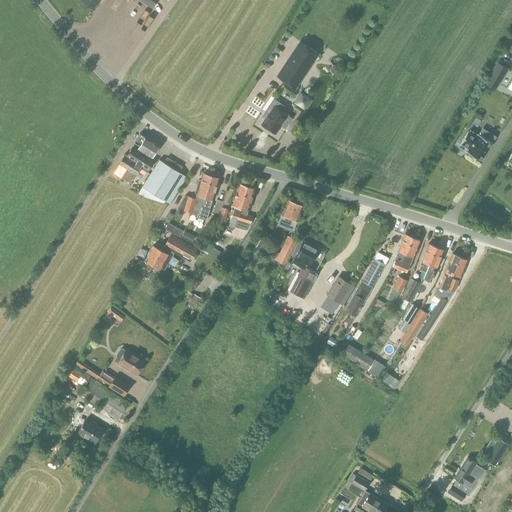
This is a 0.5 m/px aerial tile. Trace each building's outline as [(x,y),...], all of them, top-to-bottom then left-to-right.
[(80,0),(93,8),(98,0),(80,0)] [(295,88),(318,53),(300,41),(277,76),(295,88)] [(497,63),(485,83),(495,89),(507,69),(497,63)] [(291,102),(301,109),(309,98),(299,91),(291,102)] [(476,97),(480,103),(486,100),(482,93),(476,97)] [(275,133),(287,115),(274,106),(262,124),(275,133)] [(482,161),(493,143),(492,143),(496,136),(482,128),(478,134),(470,130),(461,145),(468,149),(466,152),(482,161)] [(151,132),(148,137),(159,142),(162,137),(151,132)] [(144,137),(139,134),(133,143),(139,146),(137,149),(138,150),(136,152),(131,149),(126,156),(124,154),(117,165),(118,166),(113,173),(130,183),(138,171),(143,174),(144,172),(146,173),(153,162),(144,157),(145,154),(151,157),(158,145),(145,137),(144,137)] [(178,164),(168,158),(164,163),(159,160),(142,187),(162,199),(179,172),(175,170),(178,164)] [(201,207),(211,175),(203,173),(196,198),(185,195),(177,208),(192,212),(193,209),(200,211),(201,207)] [(213,175),(211,175),(201,207),(200,211),(197,217),(206,219),(219,177),(217,177),(217,175),(214,174),(213,175)] [(236,226),(246,186),(238,183),(233,205),(234,205),(229,223),(236,226)] [(246,186),(236,226),(246,229),(251,223),(253,216),(246,214),(248,210),(254,189),(246,186)] [(218,213),(222,201),(217,200),(213,212),(218,213)] [(281,215),(277,224),(293,231),(297,221),(303,206),(287,200),(281,215)] [(228,209),(221,207),(218,218),(224,220),(228,209)] [(176,229),(167,225),(165,229),(179,236),(181,231),(176,229)] [(399,270),(412,237),(404,234),(392,266),(399,270)] [(196,249),(170,235),(163,246),(161,245),(159,249),(152,246),(150,250),(147,248),(140,259),(144,261),(139,268),(148,273),(152,265),(159,269),(167,254),(171,257),(174,252),(190,261),(196,249)] [(257,249),(263,239),(256,235),(250,245),(257,249)] [(284,264),(296,240),(288,236),(279,253),(277,252),(274,259),(284,264)] [(412,237),(399,270),(406,272),(408,265),(410,265),(420,240),(412,237)] [(309,265),(317,250),(299,240),(293,252),(297,254),(295,258),(309,265)] [(208,244),(204,250),(208,252),(212,246),(208,244)] [(423,278),(425,272),(436,247),(429,244),(421,261),(420,265),(421,265),(419,270),(422,271),(418,281),(421,282),(423,278)] [(425,273),(423,278),(423,279),(431,282),(433,276),(443,250),(436,247),(425,272),(425,273)] [(225,248),(219,258),(226,262),(232,252),(225,248)] [(198,256),(203,260),(207,255),(202,251),(198,256)] [(450,281),(453,273),(459,257),(452,254),(439,286),(446,289),(450,281)] [(387,260),(378,255),(376,259),(375,258),(362,280),(372,286),(387,260)] [(459,257),(453,273),(460,276),(467,260),(459,257)] [(297,267),(284,292),(298,299),(311,274),(297,267)] [(339,275),(327,294),(338,301),(350,283),(339,275)] [(401,291),(406,280),(399,276),(393,287),(401,291)] [(452,302),(458,292),(454,290),(458,279),(452,277),(448,288),(417,337),(422,340),(448,300),(452,302)] [(421,282),(418,281),(411,278),(401,296),(411,301),(421,282)] [(355,316),(364,300),(353,294),(344,310),(355,316)] [(404,332),(419,309),(412,304),(398,328),(404,332)] [(124,318),(109,307),(102,317),(107,320),(111,315),(121,322),(124,318)] [(256,307),(248,321),(253,324),(249,331),(253,333),(265,312),(256,307)] [(421,309),(400,342),(407,346),(427,313),(421,309)] [(330,337),(326,343),(342,352),(345,346),(330,337)] [(367,368),(372,360),(349,346),(344,354),(367,368)] [(136,375),(141,368),(145,362),(125,350),(117,363),(136,375)] [(374,360),(368,370),(377,376),(383,365),(374,360)] [(90,379),(91,376),(72,364),(66,374),(85,386),(79,394),(117,420),(127,404),(90,379)] [(387,373),(382,380),(394,388),(399,381),(387,373)] [(115,377),(109,387),(124,396),(130,386),(115,377)] [(94,443),(102,430),(86,420),(77,433),(94,443)] [(494,465),(508,443),(498,437),(485,459),(494,465)] [(468,485),(473,477),(469,474),(476,462),(467,457),(455,477),(464,482),(468,485)] [(364,489),(368,483),(356,475),(352,482),(364,489)] [(449,502),(454,489),(444,485),(438,497),(449,502)] [(372,511),(381,511),(387,504),(370,493),(370,494),(365,491),(354,509),(358,511),(367,511),(369,510),(372,511)] [(338,494),(330,508),(338,511),(344,511),(350,501),(338,494)] [(456,506),(463,511),(471,501),(464,495),(456,506)]
